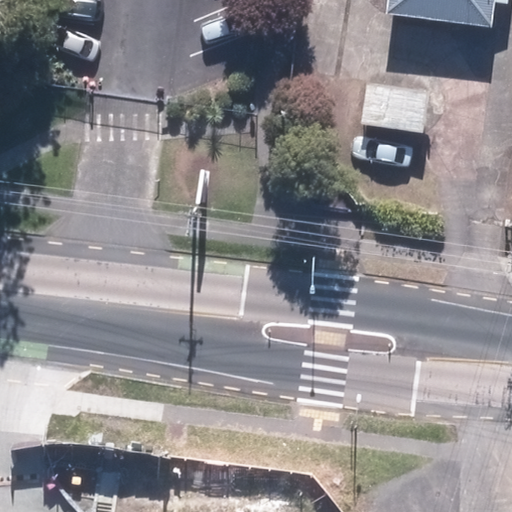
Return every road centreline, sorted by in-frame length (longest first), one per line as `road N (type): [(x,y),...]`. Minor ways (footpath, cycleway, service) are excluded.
road 1 (secondary): [(12,292),(511,359)]
road 2 (residential): [(19,511),(0,394),(12,292)]
